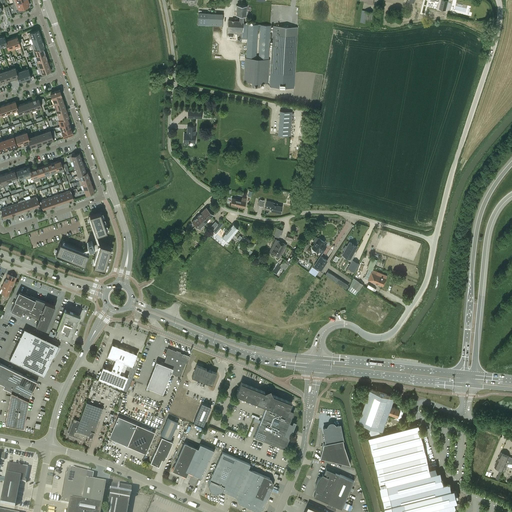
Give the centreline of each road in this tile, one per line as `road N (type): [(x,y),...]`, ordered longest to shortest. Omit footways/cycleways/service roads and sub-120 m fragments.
road 1 (residential): [(435,241),(338,213),(268,219),(221,207),(169,148),(173,57),(163,0)]
road 2 (unclassified): [(435,241),(498,0)]
road 3 (motorway): [(511,163),(486,198),(476,231),(465,375)]
road 4 (tertiary): [(49,10),(112,193)]
road 5 (secondary): [(310,357),(229,340),(131,298)]
road 6 (motorway): [(473,376),(485,242),(511,195)]
road 7 (unclassified): [(217,511),(48,447)]
road 8 (unclassified): [(150,315),(159,331),(305,396)]
road 9 (secondary): [(150,315),(250,356),(309,367)]
road 10 (unclassified): [(341,324),(372,338),(400,325),(424,288),(435,241)]
road 11 (secondary): [(465,375),(320,358)]
road 12 (secondary): [(319,368),(464,385)]
road 13 (unclassified): [(48,447),(59,401),(98,325)]
road 14 (unknown): [(172,87),(263,104),(279,124)]
